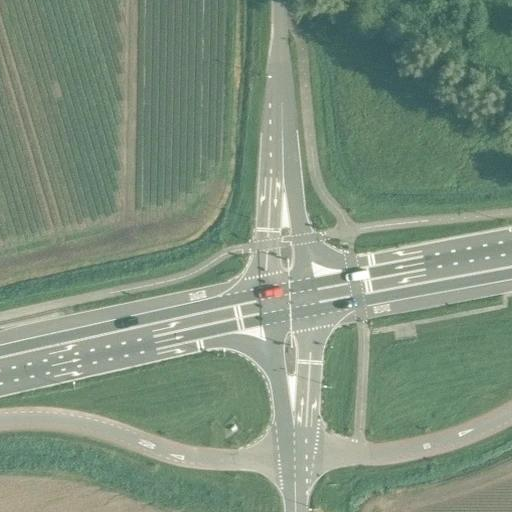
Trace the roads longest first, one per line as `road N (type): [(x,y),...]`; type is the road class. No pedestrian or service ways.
road 1 (unclassified): [(0,421),(94,428),(173,457),(293,463)]
road 2 (primary): [(273,306),(0,366)]
road 3 (unclassified): [(293,463),(422,449),(511,412)]
road 4 (primary): [(511,260),(303,300)]
